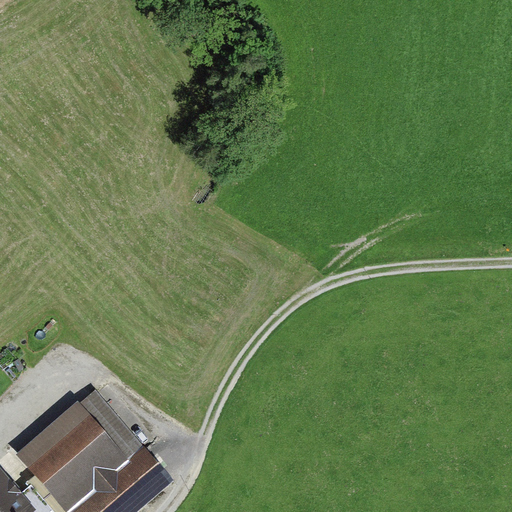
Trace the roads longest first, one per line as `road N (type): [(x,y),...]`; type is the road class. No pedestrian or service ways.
road 1 (track): [(511,266),(372,274),(315,289),(243,359),(194,469),(161,511)]
road 2 (track): [(194,469),(99,377),(53,383),(0,428)]
